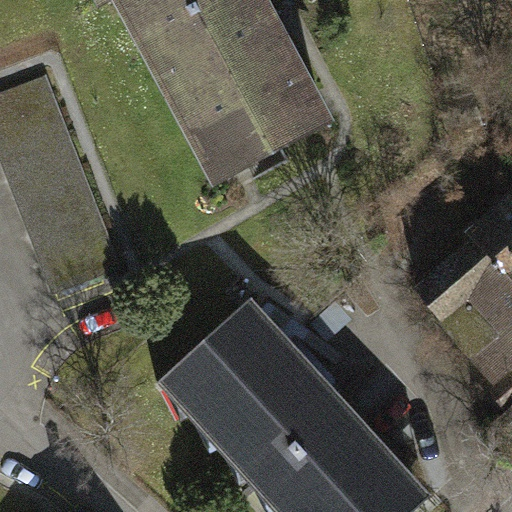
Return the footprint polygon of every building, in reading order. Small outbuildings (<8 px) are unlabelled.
[(123,0),(221,180),(324,124),(256,0),(123,0)] [(42,80),(0,95),(0,151),(51,288),(111,265),(42,80)] [(481,141),(452,161),(471,188),(486,178),(491,186),(505,176),(481,141)] [(511,205),(417,290),(511,396),(511,408),(490,428),(511,453),(511,205)] [(165,379),(288,511),(409,511),(418,504),(238,311),(165,379)]
